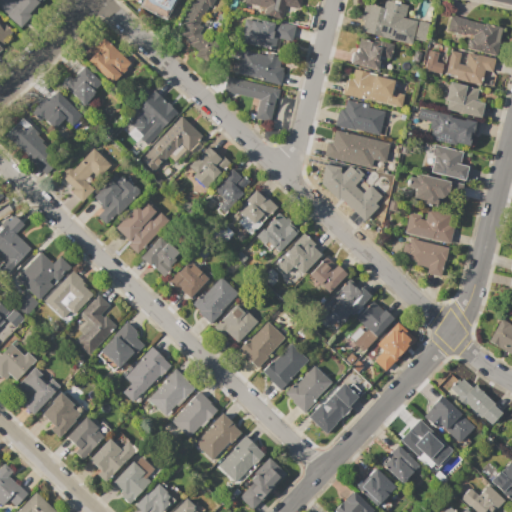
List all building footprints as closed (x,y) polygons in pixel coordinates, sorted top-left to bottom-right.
[(0,0),(14,0),(17,2),(18,0),(43,0),(35,8),(37,10),(19,29),(5,16),(6,15),(0,9),(0,0)] [(184,0),(173,23),(141,6),(144,0),(184,0)] [(195,0),(214,0),(210,8),(207,7),(198,25),(202,27),(198,34),(207,39),(200,52),(187,45),(187,44),(183,42),(185,38),(180,35),(185,26),(181,24),(192,4),(193,4),(195,0)] [(241,0),(300,0),(299,9),(284,6),(280,19),(263,15),(264,9),(253,6),(253,5),(241,2),(241,0)] [(364,4),(382,8),(384,1),(392,2),(392,0),(398,2),(397,4),(406,6),(403,18),(428,24),(424,42),(411,39),(410,44),(360,32),(362,21),(360,20),(364,4)] [(448,15),(466,19),(465,21),(483,25),(483,24),(502,28),(496,56),(464,49),(467,39),(470,40),(471,36),(464,34),(464,36),(445,31),(448,15)] [(241,43),(243,34),(240,33),(243,20),(260,23),(261,21),(279,25),(279,22),(294,26),(287,54),(241,43)] [(0,27),(4,24),(11,33),(2,40),(4,43),(0,47),(0,49),(1,50),(0,50),(0,27)] [(102,38),(129,63),(125,69),(126,70),(120,76),(119,75),(111,84),(87,61),(96,51),(95,50),(96,48),(94,47),(102,38)] [(348,63),(350,54),(352,54),(352,52),(355,52),(358,38),(371,41),(372,39),(393,45),(389,59),(378,57),(375,69),(348,63)] [(241,50),(258,54),(258,51),(268,53),(268,54),(280,57),(278,67),(283,68),(279,86),(258,81),(258,79),(236,74),(241,50)] [(423,70),(428,50),(437,53),(435,62),(442,64),(440,74),(423,70)] [(489,79),(482,77),(480,86),(443,77),(449,51),(459,53),(456,64),(464,66),(465,61),(464,60),(466,53),(476,55),(494,59),(489,79)] [(82,66),(100,82),(92,91),(93,94),(87,100),(91,104),(87,109),(60,84),(68,76),(72,79),(75,76),(75,75),(76,74),(75,73),(82,66)] [(345,80),(349,81),(352,69),(368,73),(368,75),(407,84),(401,108),(361,98),(361,99),(341,94),(345,80)] [(226,77),(278,89),(276,98),(275,98),(269,122),(253,118),(258,100),(248,98),(248,99),(222,93),(226,77)] [(444,110),(446,101),(443,101),(448,82),(477,89),(476,94),(475,98),(476,98),(475,102),(482,104),(478,119),(444,110)] [(154,90),(176,112),(155,134),(156,136),(149,144),(132,128),(139,120),(134,115),(142,106),(140,105),(154,90)] [(55,92),(80,116),(79,117),(82,120),(74,128),(71,125),(70,126),(62,119),(49,132),(29,113),(44,98),(47,101),(55,92)] [(334,126),(337,112),(338,112),(339,109),(343,110),(345,100),(358,103),(358,102),(368,105),(367,108),(383,112),(377,136),(354,130),(354,131),(334,126)] [(418,108),(438,113),(437,114),(462,121),(463,119),(478,123),(475,135),(470,134),(467,146),(454,143),(453,145),(428,139),(430,130),(428,129),(430,122),(415,118),(418,108)] [(180,116),(201,137),(187,151),(179,144),(151,173),(138,160),(180,116)] [(4,135),(16,122),(17,123),(21,119),(38,134),(36,136),(62,160),(56,166),(52,167),(43,177),(23,159),(26,156),(4,135)] [(334,130),(388,144),(384,163),(373,160),(370,169),(322,157),(326,143),(331,144),(334,130)] [(433,145),(460,152),(457,165),(466,167),(463,182),(429,174),(432,162),(426,160),(428,155),(430,156),(433,145)] [(206,147),(218,158),(220,155),(228,163),(203,190),(190,178),(193,174),(187,167),(206,147)] [(92,149),(108,165),(98,176),(92,171),(84,180),(93,190),(81,203),(70,192),(73,189),(69,185),(67,187),(58,179),(60,177),(59,176),(67,167),(71,170),(92,149)] [(320,185),(324,165),(340,168),(339,172),(341,174),(349,166),(353,170),(355,168),(362,175),(359,178),(360,179),(353,186),(365,197),(372,190),(380,198),(373,205),(376,208),(363,221),(338,198),(336,200),(320,185)] [(230,169),(238,176),(240,174),(249,181),(240,191),(242,194),(228,209),(229,210),(222,217),(215,210),(217,208),(217,207),(223,201),(213,191),(220,183),(218,181),(230,169)] [(408,176),(415,178),(416,174),(462,185),(460,193),(448,190),(445,200),(440,199),(437,208),(410,202),(413,189),(405,187),(408,176)] [(92,198),(109,180),(112,183),(120,176),(124,180),(126,178),(132,184),(132,185),(139,191),(107,225),(97,216),(102,210),(99,207),(100,206),(92,198)] [(254,191),(262,198),(264,196),(276,208),(265,220),(264,219),(261,223),(250,235),(237,223),(241,218),(235,212),(254,191)] [(134,206),(139,211),(145,204),(154,212),(148,218),(151,221),(158,213),(167,221),(135,254),(126,246),(130,243),(127,241),(126,242),(113,229),(134,206)] [(404,233),(409,213),(420,216),(419,219),(424,221),(427,210),(455,217),(448,244),(404,233)] [(278,213),(284,220),(287,217),(299,229),(278,252),(262,237),(265,234),(262,232),(270,223),(269,222),(278,213)] [(0,224),(5,219),(7,221),(13,216),(23,225),(14,234),(31,250),(16,265),(15,264),(10,270),(0,260),(0,234),(4,230),(0,226),(0,224)] [(302,233),(314,244),(311,247),(321,256),(302,276),(293,267),(288,272),(276,261),(293,244),(292,243),(302,233)] [(158,237),(165,244),(166,242),(177,252),(172,258),(174,260),(168,266),(171,269),(163,277),(153,268),(150,266),(149,267),(139,257),(158,237)] [(409,239),(447,248),(440,276),(425,273),(426,269),(414,266),(415,262),(404,260),(406,254),(400,253),(403,243),(408,245),(409,239)] [(39,253),(51,264),(57,256),(69,267),(38,301),(15,280),(39,253)] [(325,257),(334,266),(336,265),(345,274),(337,282),(338,282),(327,294),(307,275),(325,257)] [(188,299),(167,280),(176,270),(178,272),(184,265),(188,269),(192,265),(199,271),(203,268),(211,275),(188,299)] [(72,271),(82,280),(81,281),(84,284),(82,286),(92,295),(72,316),(68,312),(61,320),(42,302),(72,271)] [(220,277),(237,294),(219,312),(220,313),(209,325),(197,313),(199,312),(191,304),(200,294),(202,296),(220,277)] [(369,296),(351,315),(349,313),(345,318),(341,314),(337,318),(328,309),(335,301),(332,298),(338,292),(337,291),(346,282),(352,287),(353,287),(357,290),(359,287),(369,296)] [(23,314),(35,303),(24,291),(13,302),(23,314)] [(97,295),(108,305),(99,315),(102,317),(103,316),(115,327),(88,355),(74,341),(81,333),(78,330),(85,322),(81,318),(79,321),(75,317),(97,295)] [(355,319),(371,302),(381,311),(383,310),(392,318),(360,352),(352,344),(353,342),(348,337),(357,328),(362,332),(363,331),(364,332),(366,330),(355,319)] [(0,320),(8,312),(0,305),(0,320)] [(235,305),(242,313),(244,311),(256,322),(235,344),(226,335),(223,338),(213,328),(235,305)] [(500,320),(511,326),(511,354),(488,341),(500,320)] [(125,322),(135,332),(134,333),(136,335),(134,338),(142,346),(132,356),(130,355),(116,370),(115,369),(111,373),(108,369),(107,370),(103,367),(104,366),(103,365),(102,366),(100,364),(101,363),(96,358),(98,357),(96,356),(100,352),(98,351),(113,336),(113,335),(125,322)] [(266,322),(284,339),(255,368),(244,358),(245,357),(237,349),(248,339),(249,340),(266,322)] [(384,370),(373,360),(384,349),(377,343),(396,323),(413,339),(384,370)] [(0,353),(9,344),(22,356),(26,353),(34,361),(14,381),(8,375),(3,381),(0,378),(0,353)] [(290,345),(307,361),(293,375),(292,375),(290,378),(291,378),(278,391),(267,380),(268,379),(261,372),(271,361),(272,362),(290,345)] [(150,347),(169,366),(133,404),(121,392),(130,384),(123,377),(142,358),(140,357),(150,347)] [(312,366),(329,383),(313,400),(314,401),(302,414),(290,402),(291,402),(283,394),(299,377),(300,379),(312,366)] [(31,415),(21,405),(27,399),(14,388),(33,368),(41,375),(39,377),(46,383),(50,379),(58,387),(31,415)] [(174,369),(195,389),(183,401),(181,398),(163,417),(146,400),(165,381),(164,379),(174,369)] [(446,391),(456,380),(459,382),(461,379),(470,388),(473,385),(502,413),(490,425),(481,417),(480,419),(476,415),(475,416),(472,413),(473,412),(465,405),(463,407),(446,391)] [(342,383),(347,388),(350,384),(358,392),(355,396),(346,406),(349,408),(341,416),(335,423),(324,434),(307,418),(321,404),(321,405),(342,383)] [(197,391),(216,409),(210,416),(211,417),(209,419),(208,418),(206,420),(207,421),(200,428),(199,427),(187,439),(169,422),(188,403),(187,402),(197,391)] [(58,392),(71,405),(75,401),(83,409),(73,419),(74,422),(58,438),(49,429),(52,426),(41,415),(52,403),(50,401),(58,392)] [(439,395),(472,427),(457,442),(438,424),(434,428),(425,420),(435,410),(430,405),(439,395)] [(220,413),(233,425),(232,426),(239,433),(224,449),(222,447),(217,453),(219,454),(211,462),(193,444),(211,425),(210,424),(220,413)] [(84,417),(95,427),(96,426),(97,426),(100,422),(103,425),(103,426),(105,428),(105,427),(109,431),(90,449),(91,450),(85,455),(80,460),(73,453),(77,449),(64,437),(84,417)] [(418,420),(451,451),(436,467),(416,448),(412,452),(399,440),(418,420)] [(243,436),(263,454),(257,461),(258,462),(255,464),(255,463),(252,466),(251,465),(246,470),(247,472),(234,485),(216,467),(233,449),(234,450),(235,448),(234,446),(243,436)] [(108,439),(119,449),(126,441),(135,450),(111,474),(112,475),(108,479),(107,478),(103,483),(95,475),(99,471),(88,460),(108,439)] [(396,445),(417,465),(404,479),(406,480),(401,484),(389,473),(388,474),(381,467),(383,464),(381,462),(387,457),(388,458),(389,457),(392,460),(394,458),(389,452),(396,445)] [(140,457),(153,469),(154,468),(158,472),(128,505),(120,497),(123,493),(117,487),(116,488),(111,483),(131,461),(134,463),(140,457)] [(251,510),(237,498),(248,485),(250,487),(252,484),(248,481),(257,471),(257,470),(267,459),(285,475),(260,502),(259,501),(251,510)] [(508,463),(511,467),(511,502),(511,503),(489,482),(494,476),(499,472),(508,463)] [(0,467),(3,464),(11,472),(6,476),(25,495),(14,506),(7,499),(0,506),(0,467)] [(374,468),(395,487),(376,507),(355,487),(363,480),(374,468)] [(140,511),(133,505),(155,483),(174,501),(163,511),(140,511)] [(486,485),(503,502),(493,511),(472,511),(459,499),(469,489),(476,496),(486,485)] [(352,492),(373,510),(371,511),(335,511),(334,511),(342,503),(345,506),(348,504),(344,500),(352,492)] [(16,511),(34,493),(54,511),(16,511)] [(171,511),(185,498),(192,506),(191,508),(195,511),(171,511)]
